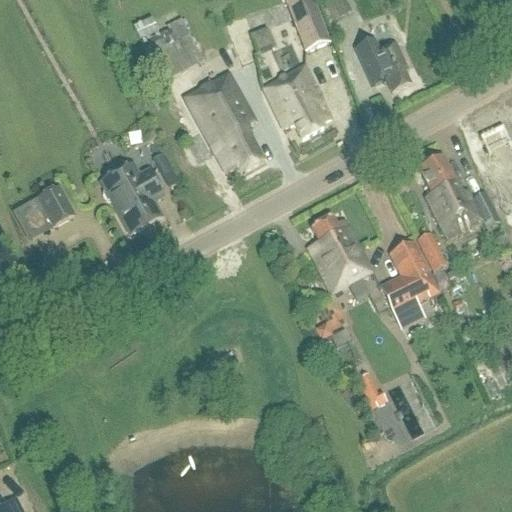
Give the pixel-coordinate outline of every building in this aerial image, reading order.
[(330,47),(311,0),(281,0),(304,58),(330,47)] [(231,18),(217,24),(222,35),(235,29),(231,18)] [(165,33),(157,37),(150,22),(132,30),(140,46),(146,60),(161,87),(202,67),(180,22),(164,29),(165,33)] [(373,44),(353,53),(370,90),(385,84),(391,98),(410,89),(404,75),(407,74),(395,47),(378,55),(373,44)] [(330,124),(319,100),(304,70),(262,93),(282,134),(292,129),(301,145),(322,133),(330,124)] [(235,172),(239,179),(262,166),(249,142),(246,131),(255,127),(227,78),(183,103),(225,178),(235,172)] [(511,174),(511,153),(508,145),(505,147),(498,132),(482,139),(489,154),(485,156),(497,181),(511,174)] [(446,244),(480,227),(482,226),(471,203),(467,195),(460,199),(441,162),(418,174),(431,199),(425,202),(446,244)] [(132,169),(100,187),(103,192),(102,198),(106,205),(111,206),(129,239),(161,222),(152,206),(162,201),(148,175),(138,181),(132,169)] [(36,204),(52,232),(73,220),(57,192),(36,204)] [(484,197),(471,203),(482,226),(480,227),(485,235),(499,228),(484,197)] [(308,253),(331,299),(372,277),(344,224),(335,229),(331,221),(310,233),(318,248),(308,253)] [(435,249),(427,253),(443,286),(446,284),(440,274),(447,271),(435,249)] [(431,278),(437,288),(443,286),(427,253),(421,257),(431,278)] [(378,292),(393,320),(438,297),(424,268),(401,280),(378,292)] [(336,333),(323,339),(330,353),(343,347),(336,333)] [(355,384),(370,414),(386,406),(381,396),(376,398),(366,378),(355,384)] [(0,504),(0,503),(0,511),(17,511),(14,504),(3,509),(0,504)]
